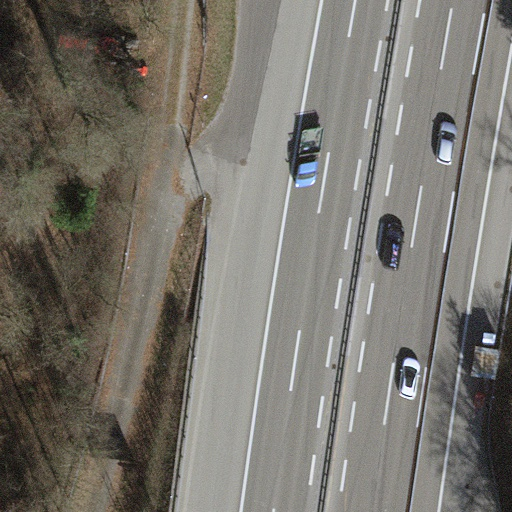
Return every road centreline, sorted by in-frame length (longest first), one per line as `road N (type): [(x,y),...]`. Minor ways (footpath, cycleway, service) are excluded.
road 1 (motorway): [(358,0),(274,511)]
road 2 (motorway): [(392,511),(475,0)]
road 3 (track): [(90,511),(131,373),(161,186)]
road 4 (track): [(161,186),(184,0)]
